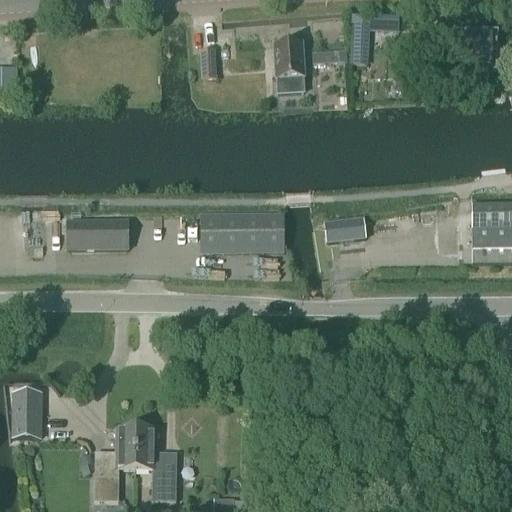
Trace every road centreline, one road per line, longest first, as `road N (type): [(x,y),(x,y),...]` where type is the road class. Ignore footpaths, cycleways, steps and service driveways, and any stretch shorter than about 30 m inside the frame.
road 1 (tertiary): [(511,307),(0,304)]
road 2 (secondary): [(0,8),(148,0)]
